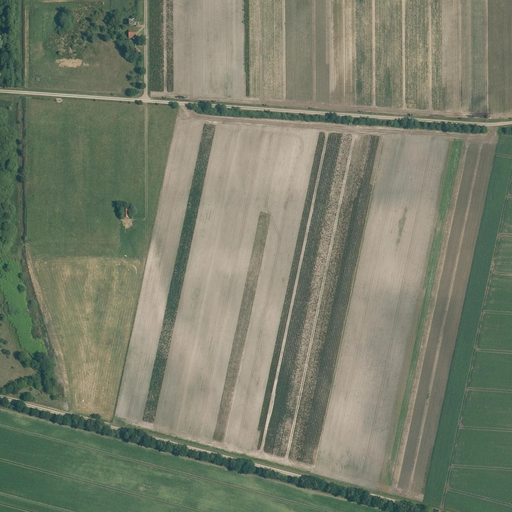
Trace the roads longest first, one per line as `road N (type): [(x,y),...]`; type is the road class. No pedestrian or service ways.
road 1 (track): [(0,89),(511,123)]
road 2 (track): [(437,511),(0,397)]
